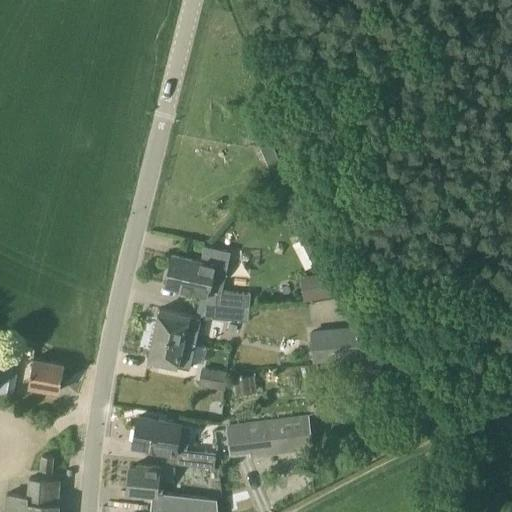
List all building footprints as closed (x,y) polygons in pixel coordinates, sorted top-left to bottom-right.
[(261,150),(262,151),(264,156),(268,164),(268,165),(269,166),(280,161),(272,143),(261,148),(261,150)] [(301,239),(314,265),(314,266),(331,257),(317,230),(301,239)] [(165,285),(207,295),(214,264),(226,268),(230,252),(203,245),(200,261),(172,255),(165,285)] [(329,268),(300,275),(305,300),(335,293),(329,268)] [(214,305),(233,306),(249,308),(250,294),(222,291),(215,291),(215,293),(214,305)] [(211,304),(210,317),(231,318),(232,306),(214,305),(211,304)] [(200,317),(159,308),(154,334),(195,343),(200,317)] [(310,330),(313,362),(364,357),(361,325),(310,330)] [(154,334),(148,360),(189,369),(195,343),(154,334)] [(20,362),(0,358),(0,392),(14,396),(20,362)] [(64,364),(33,358),(28,385),(59,391),(64,364)] [(226,374),(201,368),(198,385),(222,391),(226,374)] [(255,375),(233,377),(235,393),(257,391),(255,375)] [(309,415),(227,426),(230,454),(250,451),(251,456),(313,448),(309,415)] [(133,445),(175,453),(176,448),(181,424),(181,423),(138,417),(133,445)] [(216,453),(187,449),(184,449),(180,449),(178,463),(215,468),(216,453)] [(42,454),(40,469),(51,470),(53,455),(42,454)] [(158,478),(172,480),(174,468),(137,463),(137,467),(129,466),(127,490),(156,494),(158,478)] [(57,511),(59,504),(57,504),(59,480),(29,477),(28,495),(6,493),(4,511),(57,511)] [(175,511),(216,511),(216,499),(166,493),(164,511),(175,511)]
